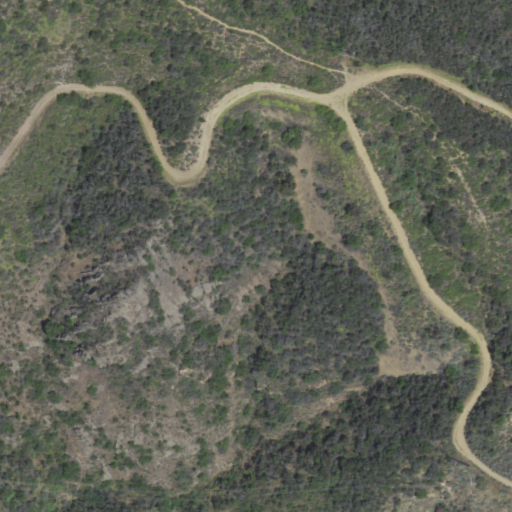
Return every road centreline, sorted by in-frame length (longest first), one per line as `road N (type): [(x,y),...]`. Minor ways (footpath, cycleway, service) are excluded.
road 1 (track): [(334,100),(424,293),(480,350),(480,379),(456,419),(456,441),(511,487)]
road 2 (track): [(0,161),(36,110),(66,90),(128,99),(164,167),(178,175),(193,169),(209,116),(235,92),(267,86),(334,100)]
road 3 (track): [(334,100),(360,79),(409,69),(511,117)]
